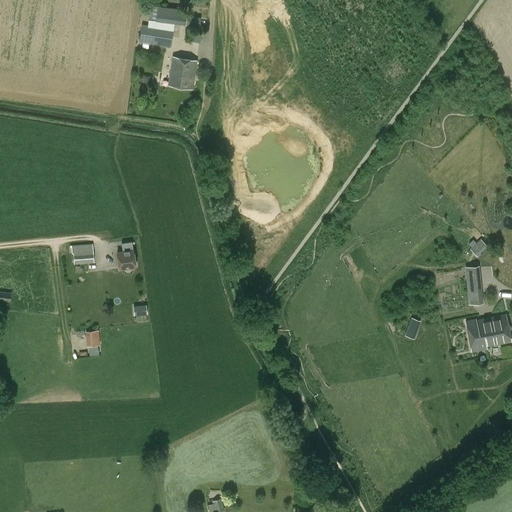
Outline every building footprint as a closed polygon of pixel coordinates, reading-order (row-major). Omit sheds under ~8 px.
[(184,24),(186,10),(150,5),(148,19),(184,24)] [(199,27),(201,18),(187,16),(186,25),(199,27)] [(139,41),(170,47),(173,29),(142,24),(139,41)] [(190,41),(199,43),(201,33),(192,31),(190,41)] [(192,89),(196,61),(173,57),(168,85),(192,89)] [(470,248),(477,256),(488,245),(481,238),(470,248)] [(125,243),(126,251),(117,253),(119,269),(136,267),(133,250),(132,242),(125,243)] [(81,246),(73,246),(73,252),(74,264),(94,262),(93,245),(81,246)] [(466,275),(478,274),(478,266),(466,267),(466,275)] [(480,290),(468,291),(469,304),(481,303),(480,290)] [(0,300),(10,302),(11,293),(0,291),(0,300)] [(136,316),(148,315),(148,307),(136,308),(136,316)] [(511,341),(505,314),(476,320),(475,319),(465,321),(471,351),(486,348),(486,346),(511,341)] [(405,335),(415,338),(421,320),(411,317),(405,335)] [(100,344),(98,330),(90,331),(92,345),(100,344)] [(210,511),(219,511),(224,511),(221,499),(212,501),(212,504),(208,505),(210,511)]
